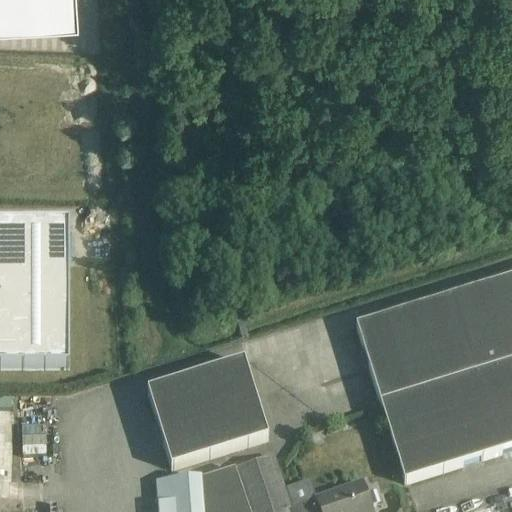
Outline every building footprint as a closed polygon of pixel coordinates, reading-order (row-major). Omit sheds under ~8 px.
[(70,228),(0,227),(0,371),(70,372),(70,228)] [(511,453),(511,282),(366,328),(355,331),(380,408),(404,487),(500,457),(511,453)] [(147,394),(171,471),(267,442),(244,365),(147,394)] [(29,435),(46,433),(45,424),(28,425),(29,435)] [(311,443),(317,447),(324,445),(325,438),(320,433),(313,435),(311,443)] [(291,511),(273,460),(234,473),(247,511),(367,511),(359,487),(315,502),(316,504),(292,511),(291,511)] [(156,485),(157,511),(247,511),(234,473),(201,484),(201,482),(156,485)]
